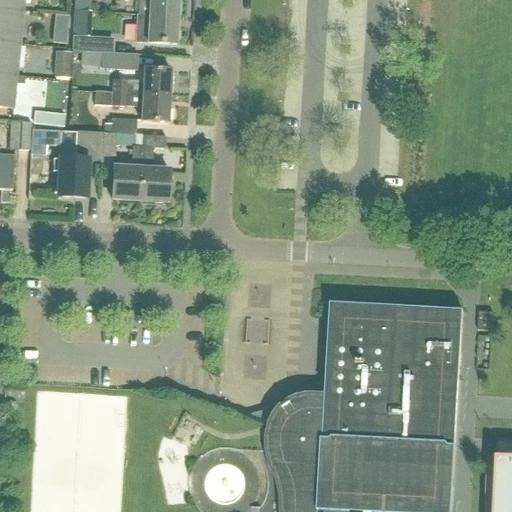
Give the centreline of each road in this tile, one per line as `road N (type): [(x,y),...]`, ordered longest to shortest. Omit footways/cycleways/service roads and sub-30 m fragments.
road 1 (residential): [(511,261),(218,246)]
road 2 (residential): [(218,246),(232,0)]
road 3 (residential): [(218,246),(0,236)]
